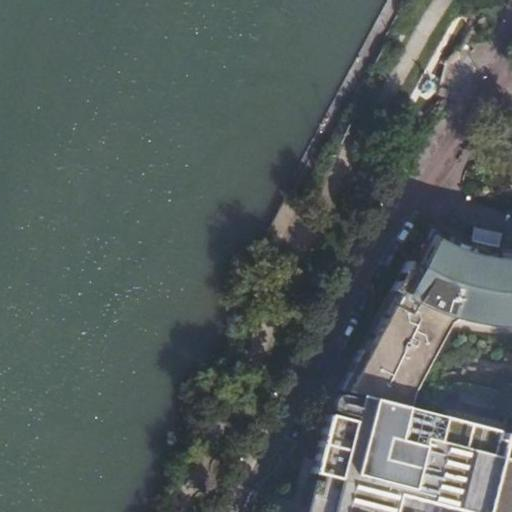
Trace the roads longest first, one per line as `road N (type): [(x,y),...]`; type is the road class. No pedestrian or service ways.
road 1 (residential): [(242,511),(420,191)]
road 2 (residential): [(420,191),(511,58)]
